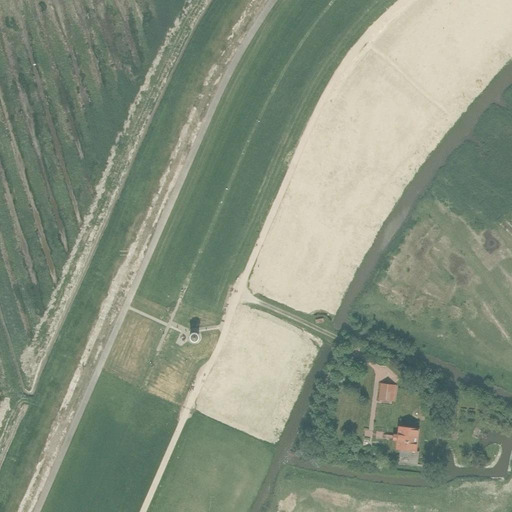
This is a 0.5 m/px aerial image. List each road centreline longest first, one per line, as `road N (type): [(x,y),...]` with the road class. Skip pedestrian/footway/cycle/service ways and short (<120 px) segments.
road 1 (track): [(391,0),(361,30),(317,99),(187,399)]
road 2 (track): [(263,0),(214,85),(125,292)]
road 3 (track): [(125,292),(30,511)]
road 4 (track): [(137,511),(187,399)]
